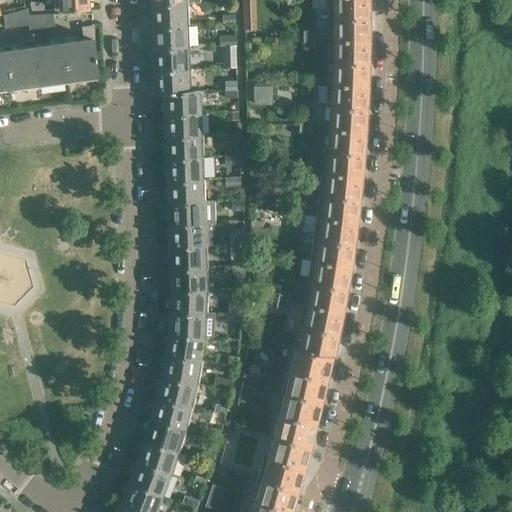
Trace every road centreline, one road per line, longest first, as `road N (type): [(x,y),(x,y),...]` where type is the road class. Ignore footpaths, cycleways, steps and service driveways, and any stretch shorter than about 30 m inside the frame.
road 1 (residential): [(390,0),(382,193),(362,329),(328,465),(353,498)]
road 2 (primary): [(353,498),(404,271),(422,0)]
road 3 (residential): [(120,106),(132,316),(109,431),(74,511)]
road 4 (residential): [(0,124),(120,106)]
